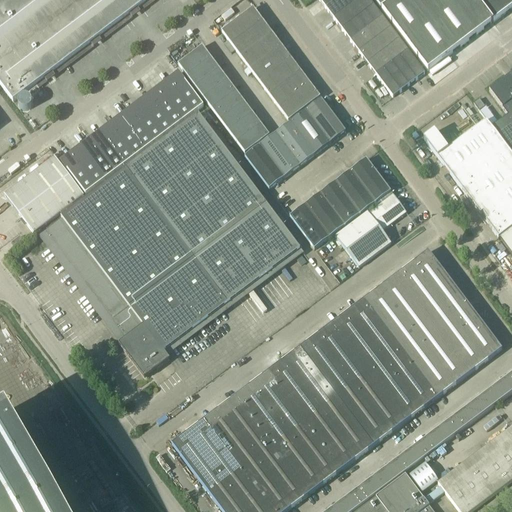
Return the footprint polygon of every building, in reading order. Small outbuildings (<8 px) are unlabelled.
[(0,0),(0,85),(13,103),(150,0),(0,0)] [(318,0),(325,9),(336,0),(318,0)] [(333,20),(360,0),(336,0),(325,9),(333,20)] [(382,19),(374,8),(368,0),(360,0),(333,20),(350,43),(382,19)] [(373,0),(381,10),(393,0),(373,0)] [(492,25),(492,24),(473,0),(396,0),(382,11),(428,73),(492,25)] [(511,0),(473,0),(492,24),(492,25),(511,9),(511,0)] [(231,47),(263,23),(253,10),(221,34),(231,47)] [(359,54),(391,30),(382,19),(350,43),(359,54)] [(241,60),(273,36),(263,23),(231,47),(241,60)] [(367,65),(399,41),(391,30),(359,54),(367,65)] [(250,72),(282,48),(273,36),(241,60),(250,72)] [(392,65),(400,59),(408,53),(399,41),(367,65),(376,77),(384,71),(392,65)] [(186,78),(211,60),(202,48),(178,67),(186,78)] [(260,85),(292,61),(282,48),(250,72),(260,85)] [(417,81),(425,75),(408,53),(400,59),(417,81)] [(409,87),(417,81),(400,59),(392,65),(409,87)] [(195,89),(219,71),(211,60),(186,78),(195,89)] [(269,98),(301,73),(292,61),(260,85),(269,98)] [(401,93),(409,87),(392,65),(384,71),(401,93)] [(203,100),(228,82),(219,71),(195,89),(203,100)] [(393,99),(401,93),(384,71),(376,77),(393,99)] [(279,110),(311,86),(301,73),(269,98),(279,110)] [(193,115),(204,108),(179,75),(168,82),(193,115)] [(511,75),(489,93),(508,117),(492,129),(511,156),(511,75)] [(184,123),(193,115),(168,82),(158,90),(184,123)] [(211,111),(236,93),(228,82),(203,100),(211,111)] [(288,123),(320,99),(311,86),(279,110),(288,123)] [(40,92),(37,88),(29,94),(32,98),(40,92)] [(173,130),(184,123),(158,90),(149,97),(173,130)] [(220,122),(244,104),(236,93),(211,111),(220,122)] [(164,137),(173,130),(149,97),(139,104),(164,137)] [(26,98),(25,98),(24,98),(23,98),(22,99),(21,99),(20,100),(20,101),(19,102),(19,103),(18,104),(18,105),(18,107),(19,108),(19,109),(20,110),(21,111),(22,111),(23,112),(24,112),(25,112),(26,112),(28,112),(29,111),(30,110),(31,109),(32,108),(32,107),(32,105),(32,104),(32,103),(31,102),(31,101),(30,100),(29,100),(28,99),(27,99),(26,98)] [(315,157),(330,145),(346,134),(321,101),(290,124),(315,157)] [(486,103),(483,106),(479,101),(473,105),(483,118),(492,112),(486,103)] [(154,145),(164,137),(139,104),(129,112),(154,145)] [(228,133),(253,115),(244,104),(220,122),(228,133)] [(144,152),(154,145),(129,112),(119,119),(144,152)] [(236,145),(261,126),(253,115),(228,133),(236,145)] [(163,354),(300,251),(198,116),(61,219),(62,221),(42,236),(122,343),(119,346),(144,380),(169,361),(163,354)] [(134,160),(144,152),(119,119),(109,127),(134,160)] [(511,156),(492,129),(492,130),(487,123),(448,152),(434,133),(424,141),(438,159),(499,240),(511,229),(511,156)] [(300,168),(315,157),(290,124),(275,136),(300,168)] [(245,156),(270,137),(261,126),(236,145),(245,156)] [(125,167),(134,160),(109,127),(100,133),(125,167)] [(116,173),(125,167),(100,133),(91,141),(116,173)] [(284,180),(300,168),(275,136),(260,147),(284,180)] [(105,181),(116,173),(91,141),(81,148),(105,181)] [(269,191),(284,180),(260,147),(244,159),(269,191)] [(95,190),(105,181),(81,148),(70,156),(95,190)] [(85,196),(95,190),(70,156),(61,163),(85,196)] [(34,235),(84,198),(55,159),(5,197),(34,235)] [(375,205),(391,194),(366,161),(351,173),(375,205)] [(360,217),(375,205),(351,173),(336,184),(360,217)] [(345,228),(360,217),(336,184),(320,196),(345,228)] [(330,240),(345,228),(320,196),(305,207),(330,240)] [(382,233),(407,215),(393,197),(369,216),(368,214),(361,219),(384,251),(391,245),(382,233)] [(314,251),(330,240),(305,207),(290,219),(314,251)] [(359,270),(384,251),(361,219),(335,239),(359,270)] [(511,233),(499,243),(511,260),(511,233)] [(15,249),(23,242),(20,237),(11,244),(15,249)] [(434,328),(466,304),(428,254),(396,278),(434,328)] [(402,352),(434,328),(396,278),(364,302),(402,352)] [(414,368),(402,352),(364,302),(332,326),(370,376),(382,392),(414,368)] [(470,376),(502,352),(466,304),(434,328),(470,376)] [(338,400),(370,376),(332,326),(300,350),(338,400)] [(438,400),(470,376),(434,328),(402,352),(414,368),(438,400)] [(306,424),(338,400),(300,350),(268,374),(306,424)] [(406,424),(438,400),(414,368),(382,392),(406,424)] [(274,448),(306,424),(268,374),(236,398),(274,448)] [(406,424),(382,392),(370,376),(338,400),(374,448),(406,424)] [(504,400),(511,394),(511,382),(508,378),(495,388),(504,400)] [(491,410),(504,400),(495,388),(482,398),(491,410)] [(242,472),(274,448),(236,398),(204,422),(242,472)] [(478,420),(491,410),(482,398),(468,408),(478,420)] [(342,472),(374,448),(338,400),(306,424),(342,472)] [(464,430),(478,420),(468,408),(455,418),(464,430)] [(451,440),(464,430),(455,418),(442,428),(451,440)] [(209,496),(242,472),(204,422),(172,446),(209,496)] [(271,511),(288,511),(310,496),(342,472),(306,424),(274,448),(242,472),(271,511)] [(438,450),(451,440),(442,428),(428,438),(438,450)] [(457,511),(473,511),(511,482),(511,430),(438,485),(440,489),(424,501),(405,476),(357,511),(432,511),(428,506),(444,494),(457,511)] [(424,460),(438,450),(428,438),(415,448),(424,460)] [(0,511),(35,511),(0,448),(0,511)] [(411,470),(424,460),(415,448),(402,458),(411,470)] [(398,480),(411,470),(402,458),(389,468),(398,480)] [(429,470),(426,466),(424,464),(408,477),(422,494),(438,482),(429,470)] [(385,490),(398,480),(389,468),(375,478),(385,490)] [(221,511),(271,511),(242,472),(209,496),(221,511)] [(371,500),(385,490),(375,478),(362,488),(371,500)] [(358,510),(371,500),(362,488),(349,498),(358,510)] [(338,511),(355,511),(358,510),(349,498),(335,508),(338,511)]
